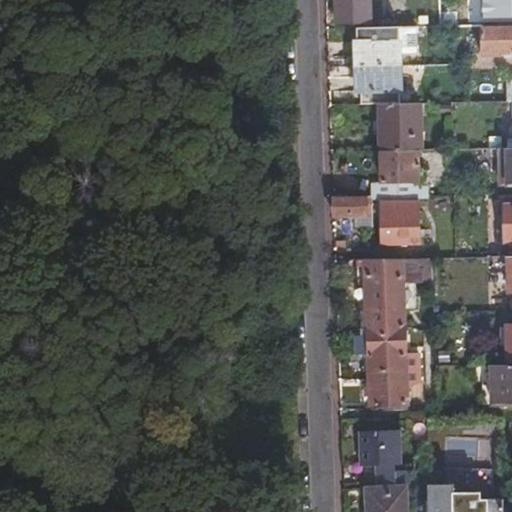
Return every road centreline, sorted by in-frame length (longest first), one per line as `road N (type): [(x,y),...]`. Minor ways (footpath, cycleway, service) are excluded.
road 1 (residential): [(303,0),(319,511)]
road 2 (residential): [(0,458),(179,511)]
